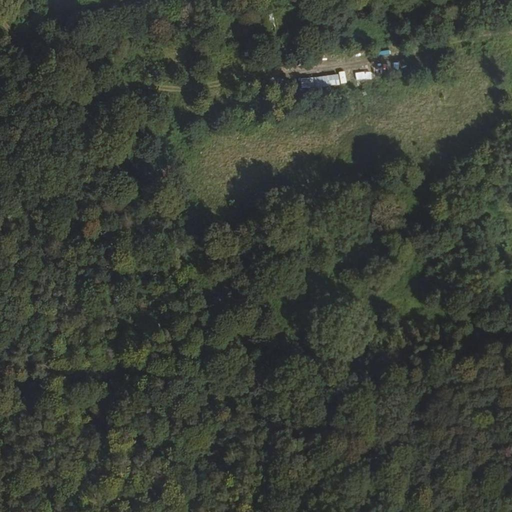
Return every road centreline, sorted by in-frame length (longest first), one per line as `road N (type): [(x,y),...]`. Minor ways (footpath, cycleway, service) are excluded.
road 1 (track): [(0,18),(194,258),(339,511)]
road 2 (track): [(25,49),(93,83),(171,91),(511,33)]
